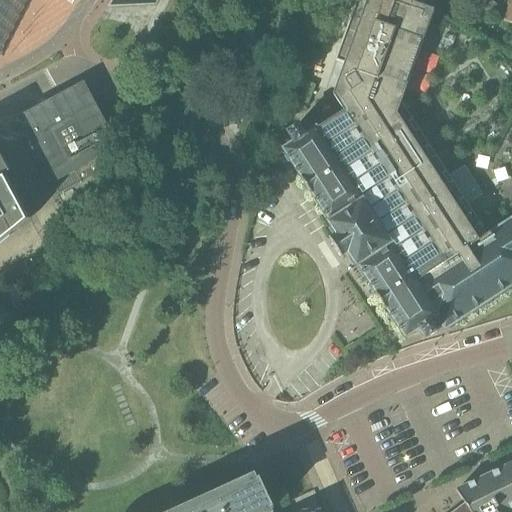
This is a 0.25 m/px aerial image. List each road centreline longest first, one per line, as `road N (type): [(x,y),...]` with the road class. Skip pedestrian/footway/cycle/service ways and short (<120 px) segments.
road 1 (residential): [(305,427),(284,428),(251,409),(230,383),(219,350),(217,292),(235,185),(222,144),(75,63),(0,103)]
road 2 (residential): [(511,344),(405,378),(305,427)]
